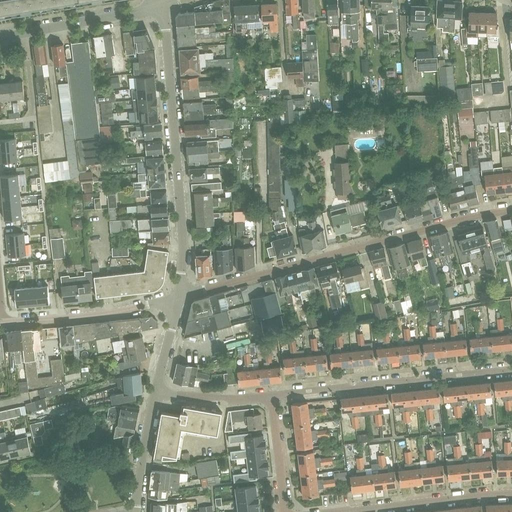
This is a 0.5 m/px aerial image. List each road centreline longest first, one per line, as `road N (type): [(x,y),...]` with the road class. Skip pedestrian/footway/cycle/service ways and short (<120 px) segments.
road 1 (unclassified): [(178,296),(511,208)]
road 2 (residential): [(178,296),(182,236),(157,7)]
road 3 (residential): [(270,397),(511,369)]
road 4 (unclassified): [(1,323),(178,296)]
road 5 (residential): [(344,511),(511,494)]
road 6 (unclassified): [(0,38),(157,7)]
road 7 (residential): [(135,511),(155,390)]
